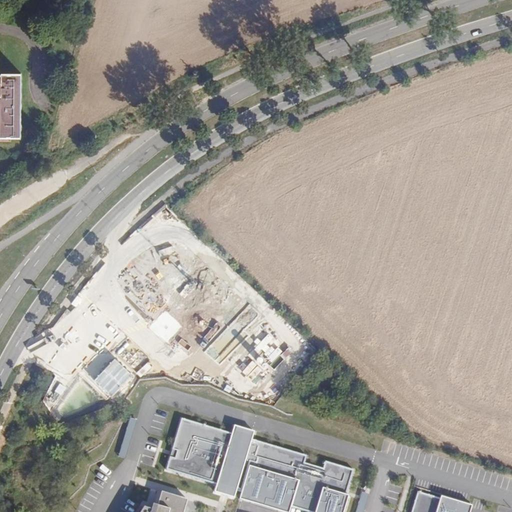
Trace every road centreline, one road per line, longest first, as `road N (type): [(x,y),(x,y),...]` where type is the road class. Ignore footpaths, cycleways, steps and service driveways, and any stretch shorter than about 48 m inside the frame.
road 1 (secondary): [(0,376),(72,263),(142,191),(194,152),(317,87),(511,22)]
road 2 (secondary): [(480,0),(285,70),(204,110),(125,168),(36,263)]
